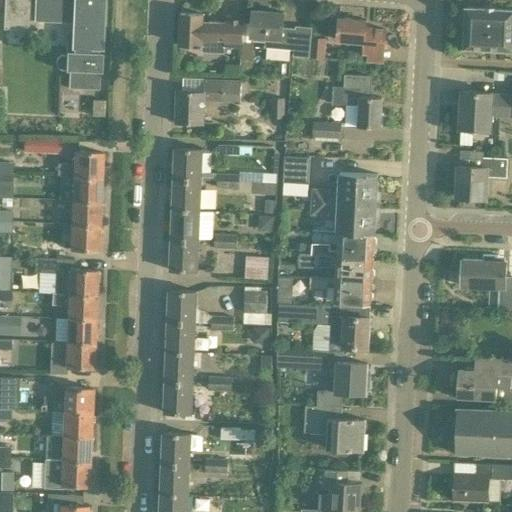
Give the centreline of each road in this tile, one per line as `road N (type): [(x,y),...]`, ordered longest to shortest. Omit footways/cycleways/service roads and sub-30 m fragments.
road 1 (residential): [(156,0),(137,511)]
road 2 (residential): [(398,511),(415,228)]
road 3 (residential): [(415,228),(427,13),(421,0)]
